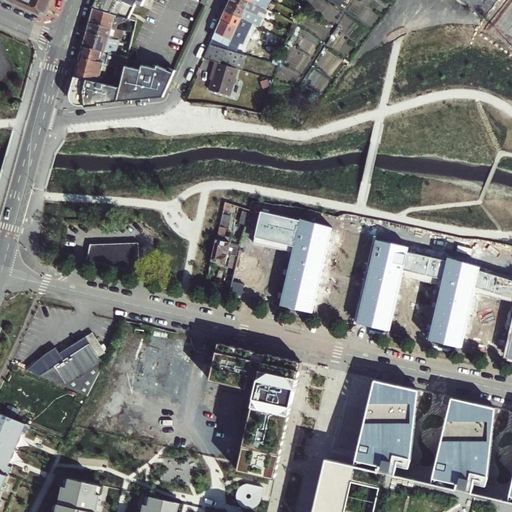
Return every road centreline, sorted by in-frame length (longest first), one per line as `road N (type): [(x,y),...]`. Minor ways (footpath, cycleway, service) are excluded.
road 1 (tertiary): [(0,272),(511,391)]
road 2 (residential): [(40,115),(165,106),(217,0)]
road 3 (secondary): [(0,266),(40,115)]
